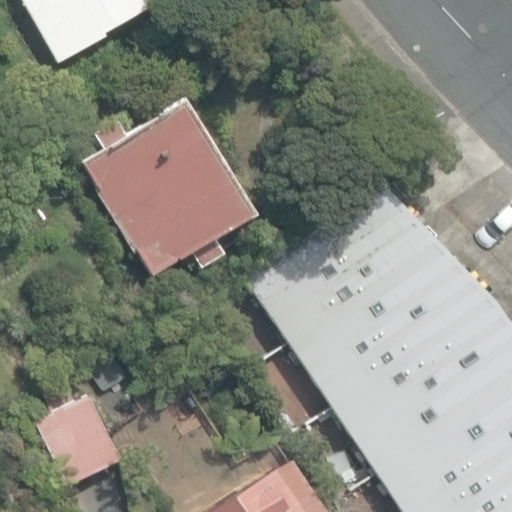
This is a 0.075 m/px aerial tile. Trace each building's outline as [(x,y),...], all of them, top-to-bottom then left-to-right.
[(55,61),(55,62),(58,61),(103,35),(101,31),(154,1),(153,0),(19,0),(53,58),(55,61)] [(78,167),(150,281),(192,254),(201,267),(225,252),(216,237),(250,216),(179,102),(125,136),(116,123),(95,137),(104,151),(78,167)] [(229,261),(400,511),(511,511),(511,329),(496,307),(362,170),(229,261)] [(31,419),(62,483),(114,458),(83,393),(31,419)] [(322,511),(284,455),(266,467),(199,511),(322,511)]
